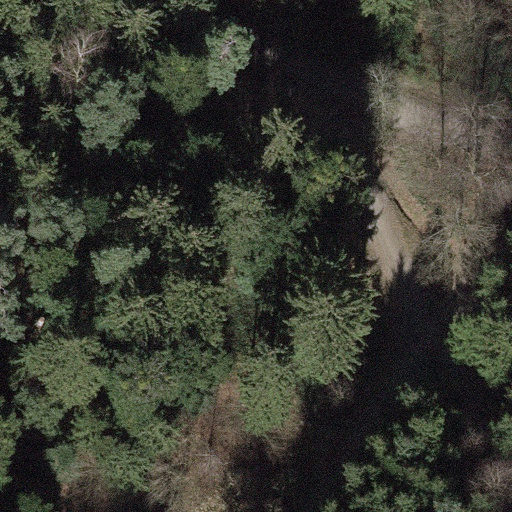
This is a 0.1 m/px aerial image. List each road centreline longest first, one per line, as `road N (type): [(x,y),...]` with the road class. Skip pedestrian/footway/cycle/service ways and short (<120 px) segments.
road 1 (track): [(511,167),(341,122),(115,0)]
road 2 (track): [(511,250),(428,349),(322,511)]
road 3 (track): [(341,122),(428,349)]
